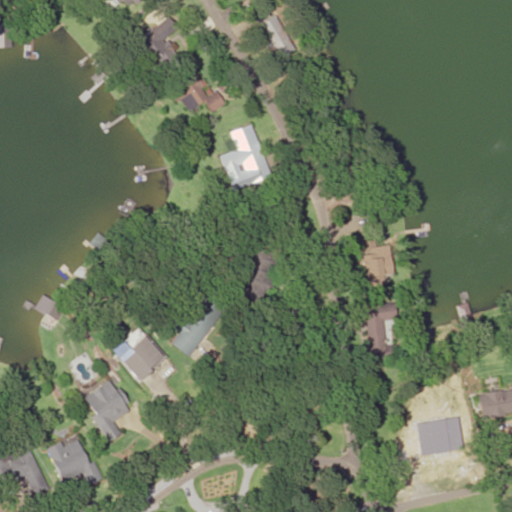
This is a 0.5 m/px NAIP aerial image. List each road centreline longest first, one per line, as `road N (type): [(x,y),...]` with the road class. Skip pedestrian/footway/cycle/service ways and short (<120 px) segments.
road 1 (residential): [(344,452),(310,302),(195,87),(137,0)]
road 2 (residential): [(344,452),(233,455),(135,511)]
road 3 (residential): [(391,511),(511,478)]
